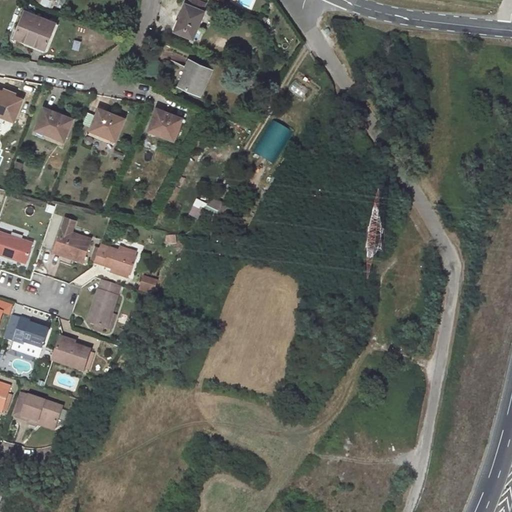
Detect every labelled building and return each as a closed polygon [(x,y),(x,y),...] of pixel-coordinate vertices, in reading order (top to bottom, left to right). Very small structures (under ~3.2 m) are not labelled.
[(55,3),(46,0),(34,0),(33,3),(52,11),(55,3)] [(203,11),(206,4),(196,0),(189,0),(188,5),(186,4),(179,20),(181,21),(176,31),(193,38),(198,40),(202,31),(197,29),(204,12),(203,11)] [(27,12),(25,11),(15,37),(45,49),(56,23),(32,14),(27,12)] [(212,70),(190,60),(186,68),(187,68),(189,69),(188,72),(186,71),(180,85),(200,95),(212,70)] [(16,93),(5,89),(3,92),(0,90),(0,120),(3,122),(5,117),(14,121),(23,99),(15,96),(16,93)] [(31,104),(26,102),(22,110),(28,113),(31,104)] [(73,119),(44,108),(36,128),(55,135),(54,137),(64,141),(73,119)] [(125,119),(99,109),(91,129),(106,135),(106,136),(116,140),(125,119)] [(182,118),(157,109),(150,129),(164,135),(164,136),(174,140),(182,118)] [(106,135),(91,129),(90,132),(89,134),(114,144),(116,140),(106,136),(106,135)] [(94,139),(87,136),(85,142),(88,145),(92,144),(94,139)] [(202,151),(206,144),(199,141),(195,148),(202,151)] [(125,154),(114,149),(112,154),(123,158),(125,154)] [(198,218),(201,210),(192,207),(189,215),(198,218)] [(91,239),(71,233),(75,221),(66,218),(54,252),(68,257),(69,255),(84,260),(91,239)] [(33,243),(0,231),(0,254),(27,263),(27,261),(33,244),(33,243)] [(176,234),(166,236),(167,244),(177,243),(176,234)] [(118,249),(101,243),(100,248),(95,262),(111,268),(130,274),(130,275),(137,256),(136,255),(118,249)] [(30,262),(35,245),(33,244),(27,261),(30,262)] [(138,251),(120,245),(118,249),(136,255),(138,251)] [(95,262),(100,248),(95,246),(91,260),(95,262)] [(130,274),(111,268),(110,272),(128,278),(130,274)] [(121,286),(101,280),(98,289),(87,322),(95,325),(104,327),(105,328),(110,313),(112,314),(121,286)] [(155,285),(147,282),(144,291),(153,294),(155,285)] [(12,306),(0,301),(0,310),(2,312),(9,315),(12,306)] [(111,330),(116,315),(112,314),(110,313),(105,328),(111,330)] [(38,324),(21,318),(14,342),(24,345),(25,343),(42,348),(49,330),(37,326),(38,324)] [(91,351),(75,345),(76,342),(61,337),(53,360),(84,371),(85,369),(91,352),(91,351)] [(42,348),(25,343),(24,345),(41,351),(42,348)] [(89,370),(95,353),(91,352),(85,369),(89,370)] [(11,387),(0,383),(0,411),(3,412),(3,411),(9,393),(11,387)] [(7,413),(13,395),(9,393),(3,411),(7,413)] [(63,407),(21,393),(13,416),(29,421),(27,424),(36,427),(37,425),(40,417),(57,424),(63,407)] [(57,424),(40,417),(37,425),(54,430),(57,424)]
